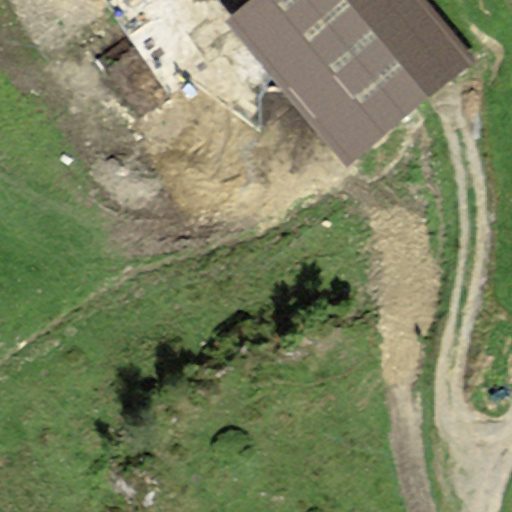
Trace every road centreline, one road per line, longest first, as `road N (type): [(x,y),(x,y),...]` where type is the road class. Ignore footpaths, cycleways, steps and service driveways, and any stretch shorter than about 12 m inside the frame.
road 1 (track): [(511,426),(459,414),(442,373),(470,289),(470,201),(454,113)]
road 2 (track): [(423,511),(399,377),(405,299),(397,231),(379,188)]
